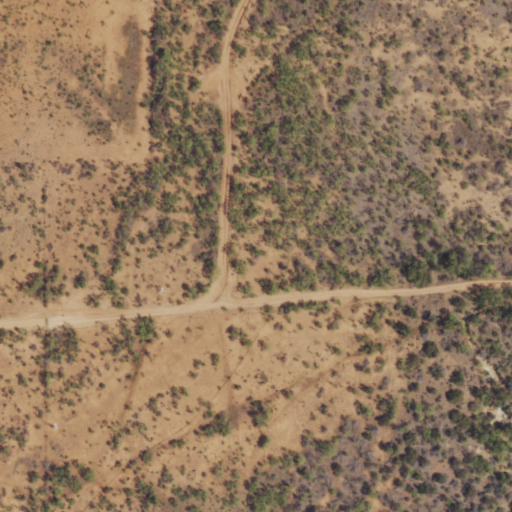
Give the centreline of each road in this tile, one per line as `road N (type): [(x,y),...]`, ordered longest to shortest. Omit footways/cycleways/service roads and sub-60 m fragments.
road 1 (track): [(511,303),(0,353)]
road 2 (track): [(186,452),(59,511)]
